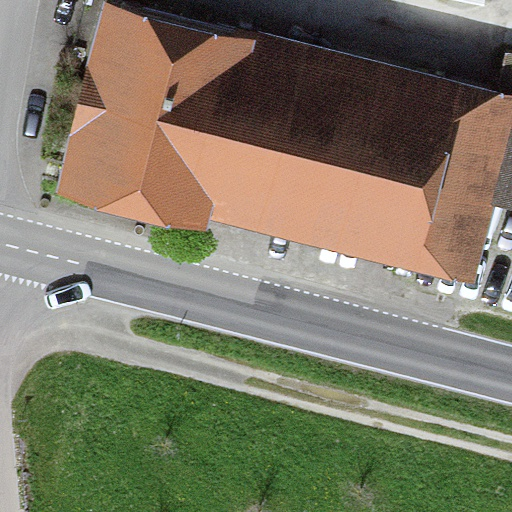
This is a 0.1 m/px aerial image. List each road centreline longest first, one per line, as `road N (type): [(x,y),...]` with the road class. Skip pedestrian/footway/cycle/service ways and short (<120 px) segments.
road 1 (track): [(0,257),(87,334),(511,449)]
road 2 (primary): [(0,244),(511,374)]
road 3 (unknown): [(511,28),(322,0)]
